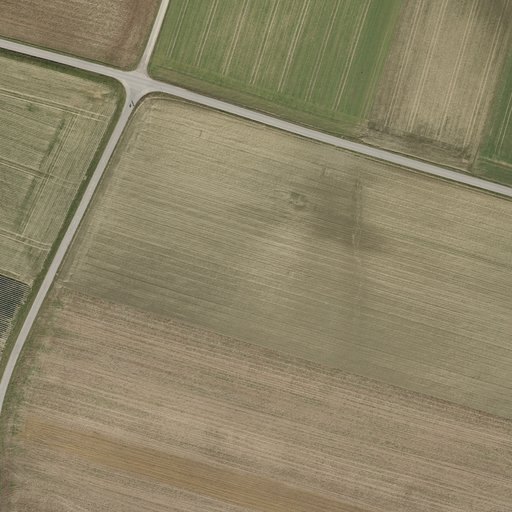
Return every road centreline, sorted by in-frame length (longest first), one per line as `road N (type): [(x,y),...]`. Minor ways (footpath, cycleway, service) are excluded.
road 1 (track): [(511,192),(0,43)]
road 2 (unclassified): [(139,80),(0,401)]
